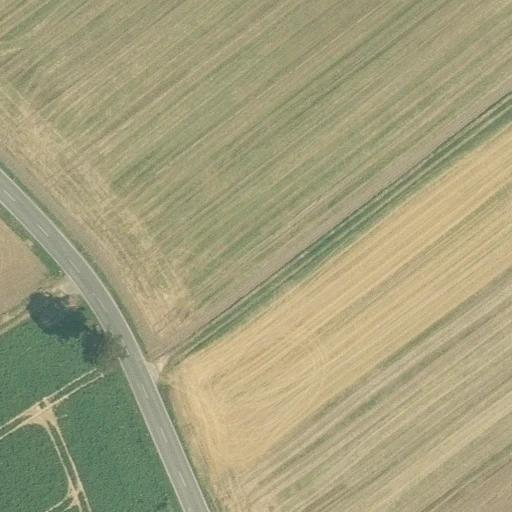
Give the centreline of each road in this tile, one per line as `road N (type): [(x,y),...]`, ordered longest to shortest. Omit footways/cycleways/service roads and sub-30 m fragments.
road 1 (track): [(511,126),(155,394)]
road 2 (secondary): [(202,511),(112,310),(0,179)]
